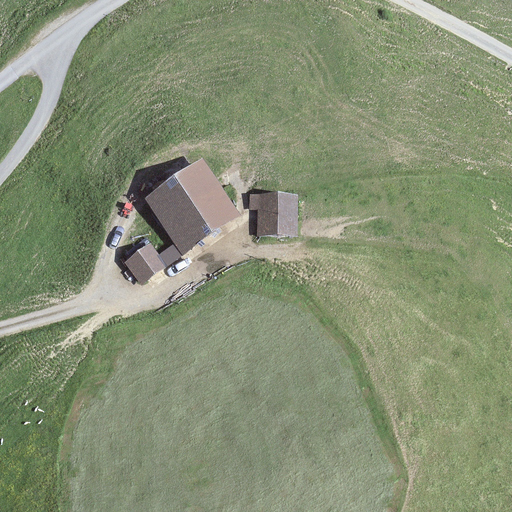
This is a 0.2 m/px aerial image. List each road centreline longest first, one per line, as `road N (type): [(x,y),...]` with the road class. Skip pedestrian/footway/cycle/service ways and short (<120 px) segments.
road 1 (track): [(0,328),(156,297),(236,242)]
road 2 (track): [(0,177),(45,111),(66,39)]
road 3 (track): [(402,0),(511,60)]
